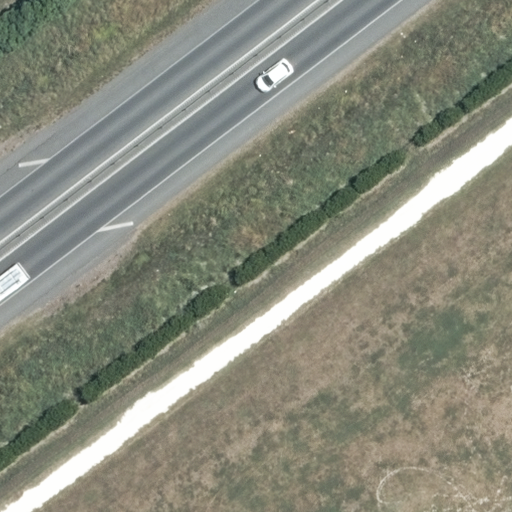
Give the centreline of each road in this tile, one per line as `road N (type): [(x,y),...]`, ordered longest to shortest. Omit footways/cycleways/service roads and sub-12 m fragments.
road 1 (trunk): [(371,0),(0,284)]
road 2 (trunk): [(0,218),(287,0)]
